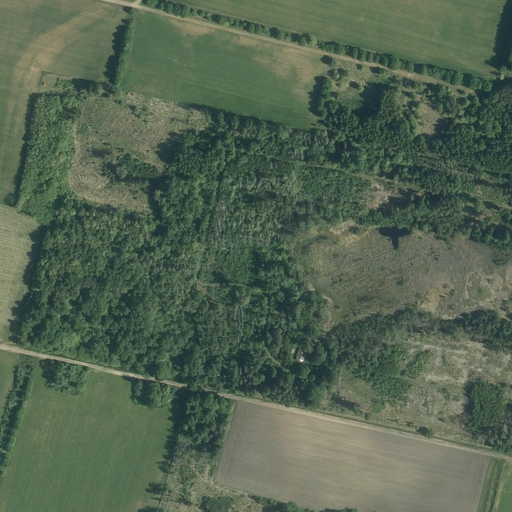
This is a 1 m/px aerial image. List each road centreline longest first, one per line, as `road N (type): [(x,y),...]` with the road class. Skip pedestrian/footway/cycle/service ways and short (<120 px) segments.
road 1 (track): [(511,456),(0,346)]
road 2 (track): [(329,55),(301,161),(229,146),(198,277),(268,289),(264,348),(293,372),(291,394)]
road 3 (track): [(111,0),(476,92),(511,79)]
road 4 (track): [(293,374),(329,362),(352,365),(511,405)]
road 5 (track): [(301,161),(511,205)]
